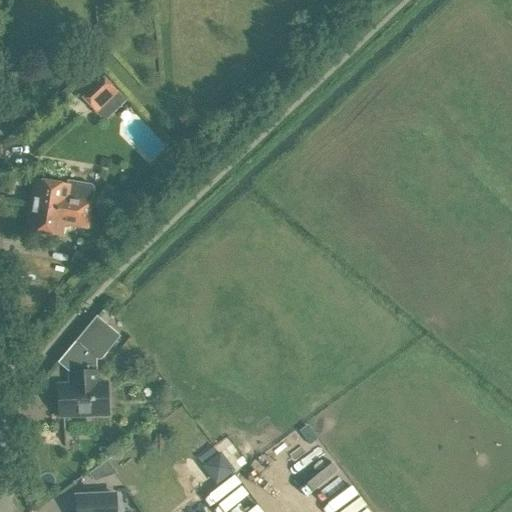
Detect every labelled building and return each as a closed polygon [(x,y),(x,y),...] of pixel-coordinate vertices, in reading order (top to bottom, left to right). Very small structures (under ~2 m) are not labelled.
[(98,37),(108,36),(107,23),(97,24),(98,37)] [(97,113),(118,93),(98,73),(77,93),(97,113)] [(67,186),(36,181),(33,207),(89,215),(92,202),(91,202),(93,189),(90,186),(68,183),(67,186)] [(87,229),(89,215),(33,207),(29,232),(59,238),(61,226),(87,229)] [(70,384),(57,385),(58,416),(107,414),(105,382),(96,382),(95,357),(99,357),(117,335),(95,317),(70,347),(81,356),(77,362),(77,371),(68,372),(69,376),(70,376),(70,384)] [(129,336),(120,348),(127,353),(134,355),(140,350),(129,336)] [(235,474),(217,450),(194,467),(179,478),(197,502),(211,492),(235,474)] [(115,511),(115,495),(77,496),(77,511),(115,511)]
